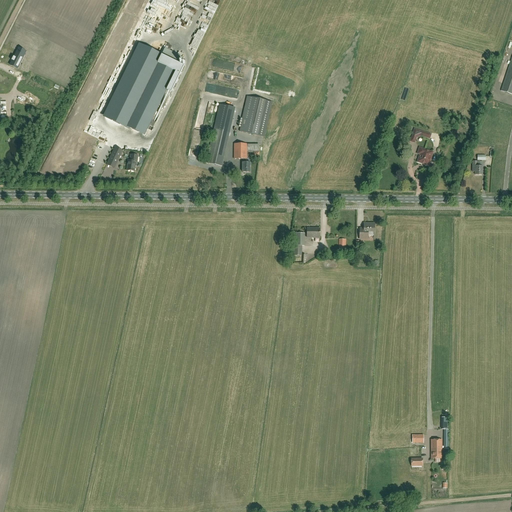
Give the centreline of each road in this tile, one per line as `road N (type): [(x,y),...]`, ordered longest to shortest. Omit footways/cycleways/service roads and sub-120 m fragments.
road 1 (secondary): [(511,200),(0,194)]
road 2 (track): [(325,511),(511,495)]
